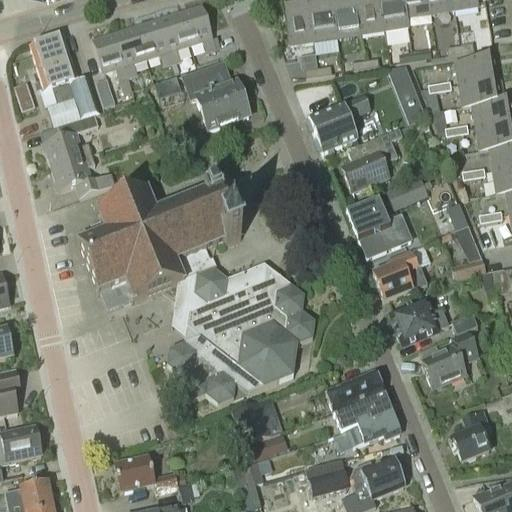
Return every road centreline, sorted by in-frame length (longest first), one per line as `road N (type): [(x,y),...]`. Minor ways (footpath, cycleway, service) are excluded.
road 1 (residential): [(445,511),(236,0)]
road 2 (residential): [(84,511),(0,120)]
